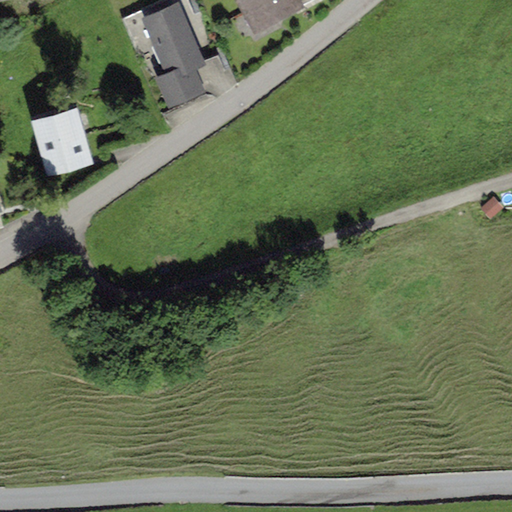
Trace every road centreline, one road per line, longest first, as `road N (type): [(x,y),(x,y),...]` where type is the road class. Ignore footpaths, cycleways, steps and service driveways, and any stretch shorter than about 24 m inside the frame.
road 1 (residential): [(57,226),(115,307),(511,184)]
road 2 (tertiary): [(511,484),(0,495)]
road 3 (tertiary): [(57,226),(260,86),(364,0)]
